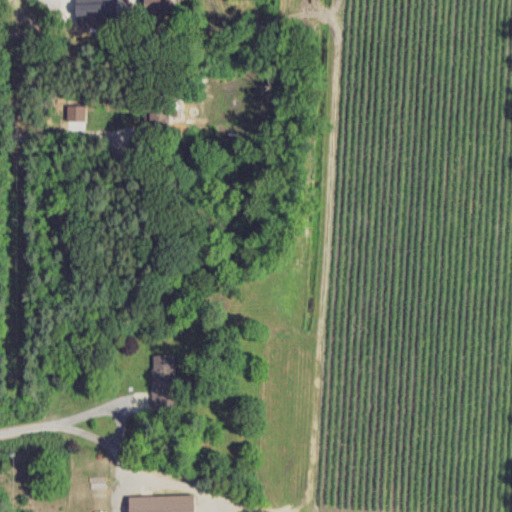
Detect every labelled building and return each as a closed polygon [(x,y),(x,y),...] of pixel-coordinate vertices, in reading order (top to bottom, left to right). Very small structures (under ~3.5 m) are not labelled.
[(112,0),(79,0),(79,23),(112,24),(112,0)] [(171,8),(169,0),(148,0),(150,11),(171,8)] [(68,106),(68,121),(86,121),(86,106),(68,106)] [(156,409),(179,409),(178,355),(154,356),(156,409)] [(133,498),(133,511),(199,511),(198,495),(133,498)]
